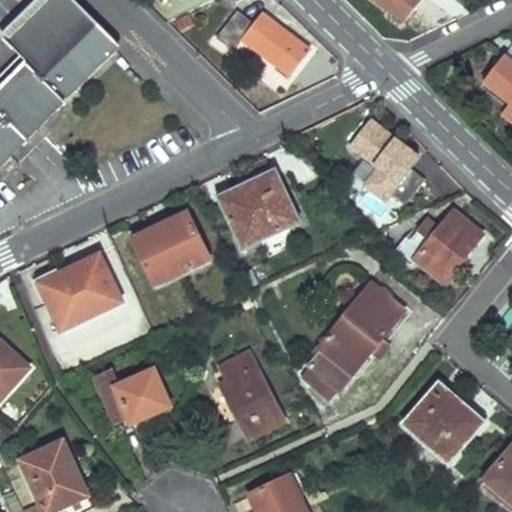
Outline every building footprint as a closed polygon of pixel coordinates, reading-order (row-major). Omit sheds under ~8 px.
[(0,168),(115,52),(108,45),(61,0),(49,0),(37,13),(18,31),(37,50),(0,87),(0,168)] [(378,0),(405,21),(422,0),(378,0)] [(239,12),(229,25),(219,38),(236,51),(243,42),(289,76),(310,50),(262,14),(255,23),(239,12)] [(511,101),(503,112),(511,118),(511,62),(504,56),(485,80),(511,101)] [(400,180),(390,193),(405,205),(424,179),(410,169),(419,157),(371,121),(353,146),(385,169),(400,180)] [(400,180),(385,169),(374,182),(390,193),(400,180)] [(276,173),(266,178),(256,182),(258,187),(224,202),(244,247),(298,223),(276,173)] [(452,211),(441,225),(430,241),(415,229),(408,239),(405,236),(394,251),(412,264),(416,258),(449,283),(464,263),(461,261),(482,233),(452,211)] [(209,261),(199,239),(188,216),(135,240),(155,285),(209,261)] [(100,256),(80,265),(60,274),(62,280),(42,288),(60,330),(121,304),(100,256)] [(371,285),(345,318),(318,349),(321,352),(308,367),(337,391),(403,312),(371,285)] [(70,331),(82,362),(154,334),(142,304),(70,331)] [(0,400),(29,369),(0,342),(0,400)] [(223,365),(227,372),(231,380),(221,385),(248,438),(282,421),(248,352),(223,365)] [(300,378),(328,401),(337,391),(308,367),(300,378)] [(120,385),(117,378),(114,370),(96,378),(116,421),(130,416),(133,423),(171,406),(155,371),(120,385)] [(460,442),(471,431),(481,419),(462,401),(457,407),(436,389),(405,423),(449,462),(464,445),(460,442)] [(53,511),(84,500),(79,488),(75,477),(81,474),(68,443),(25,461),(46,511),(53,511)] [(511,498),(511,451),(489,478),(511,498)] [(309,511),(305,503),(299,486),(301,485),(296,471),(251,490),(260,511),(309,511)]
